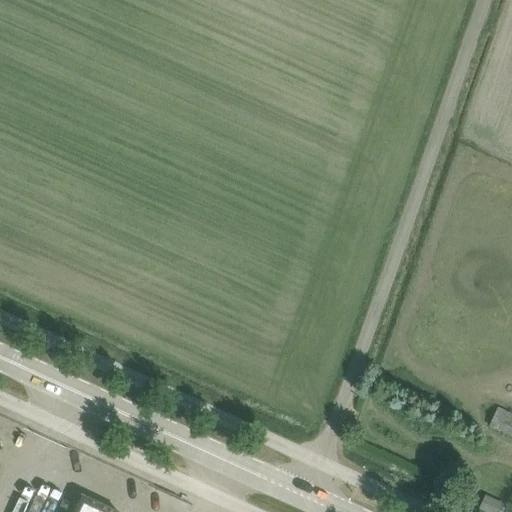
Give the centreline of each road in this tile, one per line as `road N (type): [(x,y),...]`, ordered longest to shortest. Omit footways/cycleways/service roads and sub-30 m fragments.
road 1 (unclassified): [(322,462),(483,0)]
road 2 (unclassified): [(322,462),(0,317)]
road 3 (primary): [(306,497),(0,362)]
road 4 (unclassified): [(0,402),(240,511)]
